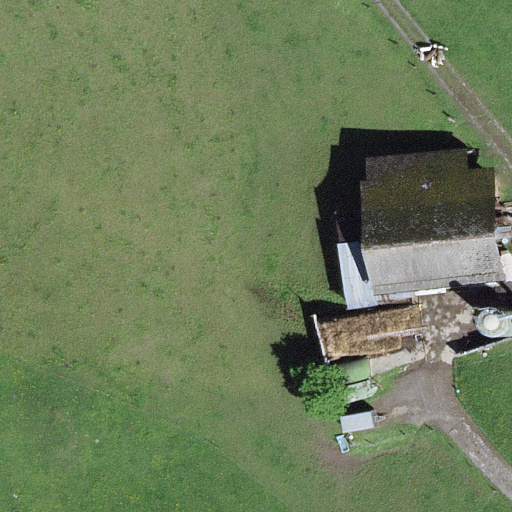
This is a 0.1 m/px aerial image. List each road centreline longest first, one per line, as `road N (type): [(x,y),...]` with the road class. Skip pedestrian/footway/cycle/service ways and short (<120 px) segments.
road 1 (track): [(394,0),(511,149)]
road 2 (track): [(511,480),(456,411),(441,366)]
